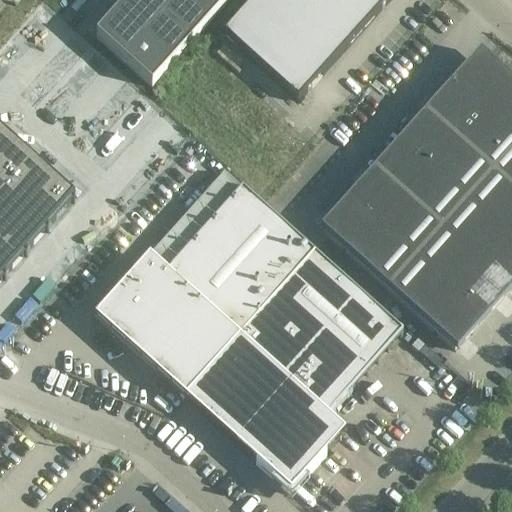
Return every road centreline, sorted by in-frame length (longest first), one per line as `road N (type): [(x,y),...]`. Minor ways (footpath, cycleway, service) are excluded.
road 1 (unknown): [(484,5),(304,215)]
road 2 (unclassified): [(0,390),(148,452),(216,511)]
road 3 (unknown): [(350,511),(438,404),(440,386),(419,361),(416,335)]
road 4 (unknown): [(65,314),(215,165)]
road 5 (unknown): [(0,469),(27,495),(52,504),(107,430)]
